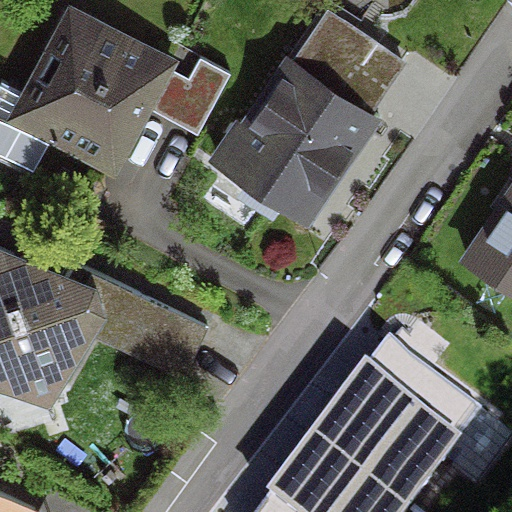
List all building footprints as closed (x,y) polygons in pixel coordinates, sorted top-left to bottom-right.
[(105,127),(119,135),(158,64),(68,15),(24,96),(0,82),(0,163),(24,176),(47,133),(54,137),(55,135),(90,154),(105,127)] [(224,73),(194,56),(166,109),(196,126),(224,73)] [(273,195),(299,214),(364,118),(286,64),(219,159),(223,162),(273,195)] [(244,236),(273,195),(223,162),(195,200),(244,236)] [(511,184),(505,195),(462,259),(511,292),(511,184)] [(37,369),(56,378),(88,314),(82,288),(0,248),(0,384),(16,392),(25,373),(37,369)] [(127,289),(118,307),(126,329),(183,356),(196,329),(200,330),(202,327),(127,289)] [(401,511),(481,408),(388,337),(254,511),(401,511)] [(0,511),(27,511),(29,509),(0,494),(0,511)]
